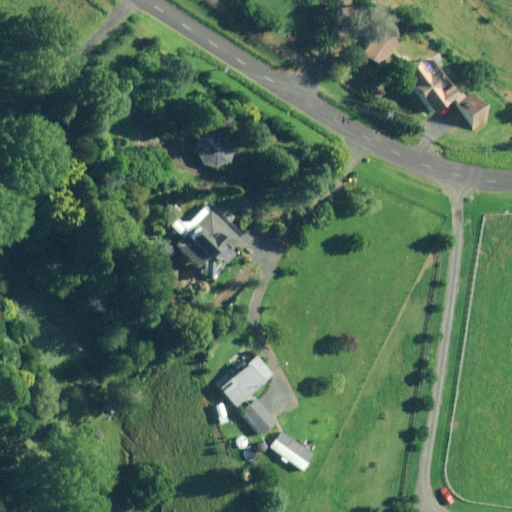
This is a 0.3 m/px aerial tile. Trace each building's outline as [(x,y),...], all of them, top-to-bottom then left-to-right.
[(379,15),(369,0),(363,0),(360,2),(371,20),(379,15)] [(392,36),(376,27),(360,53),(378,64),(383,56),(381,54),(392,36)] [(430,112),(448,97),(475,130),(489,119),(467,92),(462,97),(449,81),(455,77),(434,51),(418,64),(415,60),(399,72),(430,112)] [(210,121),(186,144),(214,173),(238,149),(210,121)] [(168,224),(181,236),(173,243),(197,266),(211,252),(223,264),(234,252),(228,246),(241,233),(216,209),(206,199),(186,220),(179,213),(168,224)] [(269,373),(253,355),(225,379),(228,382),(219,390),(232,405),(269,373)] [(273,420),(253,396),(237,410),(258,433),(273,420)] [(222,401),(211,404),(216,425),(227,422),(222,401)] [(246,443),(241,433),(232,438),(238,447),(246,443)]
